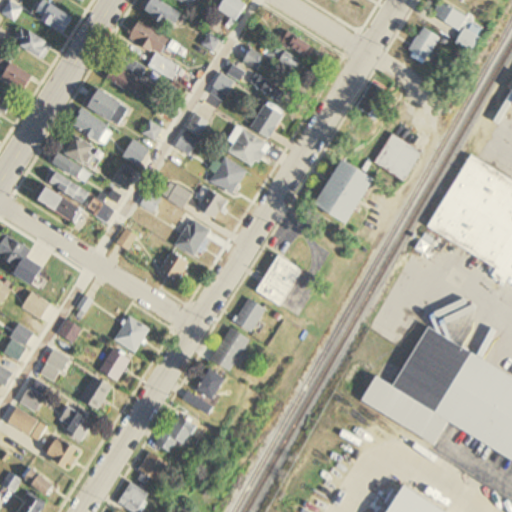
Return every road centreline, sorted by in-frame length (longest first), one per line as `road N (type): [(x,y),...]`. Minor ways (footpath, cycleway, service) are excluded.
road 1 (residential): [(81,511),(403,0)]
road 2 (residential): [(195,329),(0,204)]
road 3 (tertiary): [(0,180),(114,0)]
